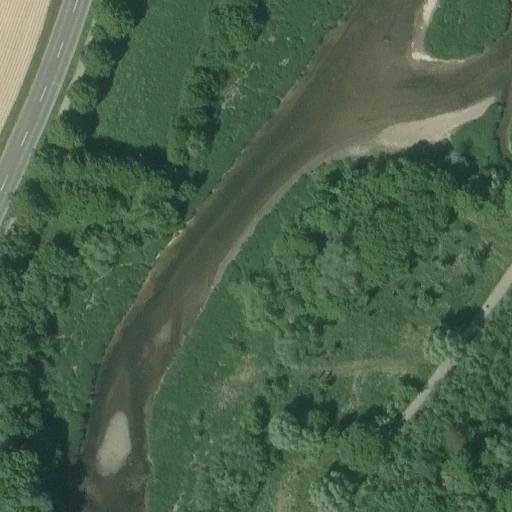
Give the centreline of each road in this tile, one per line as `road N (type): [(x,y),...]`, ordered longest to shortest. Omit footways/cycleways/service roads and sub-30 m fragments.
road 1 (track): [(511,271),(327,511)]
road 2 (tertiary): [(76,0),(0,192)]
